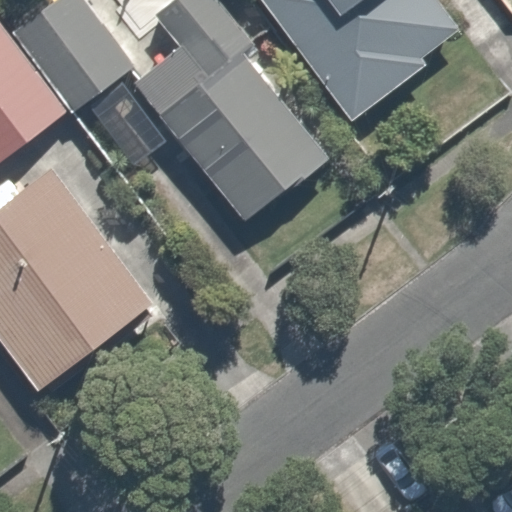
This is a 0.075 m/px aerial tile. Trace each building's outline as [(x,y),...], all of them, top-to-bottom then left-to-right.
[(84,0),(39,0),(2,25),(60,112),(70,105),(110,165),(169,125),(137,79),(133,72),(84,0)] [(159,0),(154,4),(178,41),(133,72),(137,79),(169,125),(234,222),(332,155),(237,14),(227,0),(159,0)] [(435,0),(258,0),(352,121),(426,64),(421,57),(458,29),(435,0)] [(0,21),(0,152),(60,112),(2,25),(0,21)] [(46,149),(0,181),(0,328),(45,392),(161,310),(46,149)]
